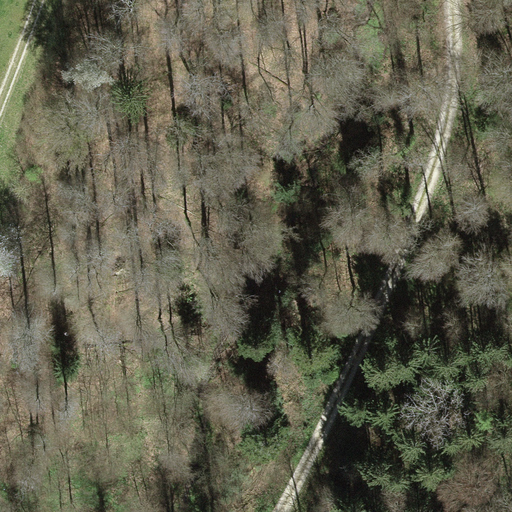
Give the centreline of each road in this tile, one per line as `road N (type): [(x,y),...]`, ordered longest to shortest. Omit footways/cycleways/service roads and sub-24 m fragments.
road 1 (track): [(450,0),(451,80),(429,178),(329,420),(279,511)]
road 2 (track): [(81,511),(129,394),(182,219)]
road 3 (track): [(0,121),(38,0)]
